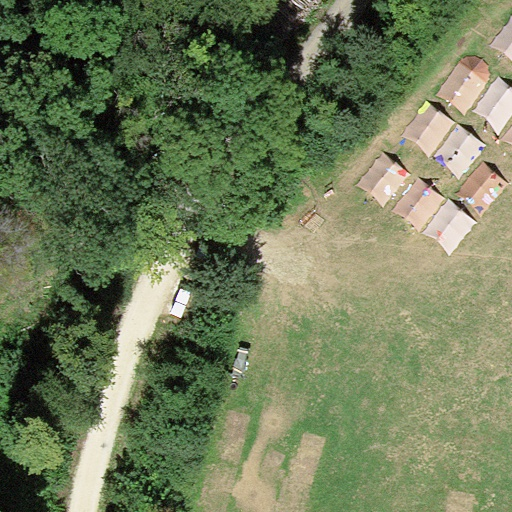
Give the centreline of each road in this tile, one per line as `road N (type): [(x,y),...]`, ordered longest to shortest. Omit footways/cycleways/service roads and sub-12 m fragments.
road 1 (track): [(345,0),(266,149),(158,291),(98,456),(88,511)]
road 2 (track): [(158,291),(24,278),(0,287)]
